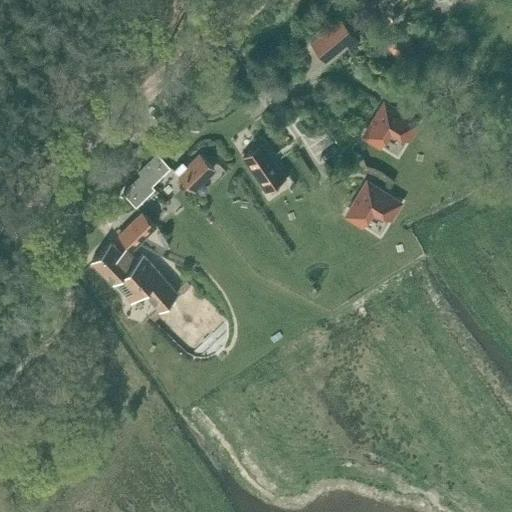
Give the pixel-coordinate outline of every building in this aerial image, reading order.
[(338,17),(311,41),(328,60),(355,35),(338,17)] [(402,31),(387,41),(401,63),(416,52),(402,31)] [(385,102),(364,135),(381,145),(391,129),(407,139),(417,122),(385,102)] [(263,142),(243,156),(266,189),(286,175),(263,142)] [(171,166),(158,152),(150,159),(163,173),(171,166)] [(201,153),(179,175),(193,188),(214,167),(201,153)] [(163,173),(150,159),(139,171),(142,174),(123,191),(136,205),(155,186),(152,183),(163,173)] [(367,181),(346,213),(363,224),(373,207),(389,218),(399,201),(367,181)] [(142,211),(119,233),(133,247),(156,225),(142,211)] [(125,247),(120,252),(111,243),(92,261),(131,301),(143,290),(160,307),(178,290),(143,254),(137,260),(125,247)]
